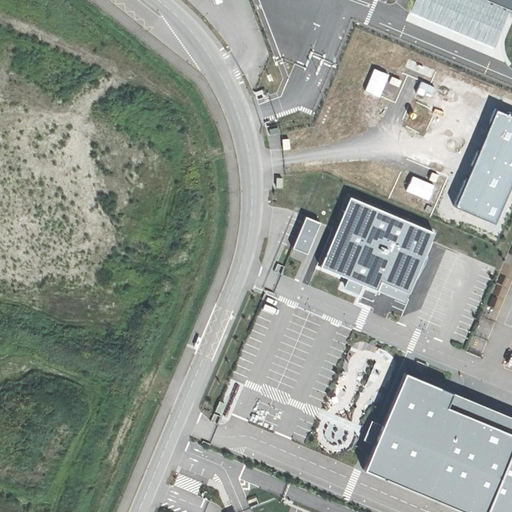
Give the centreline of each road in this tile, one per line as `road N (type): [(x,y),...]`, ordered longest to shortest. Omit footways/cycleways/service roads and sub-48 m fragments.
road 1 (unclassified): [(239,111),(253,184),(250,229),(139,511)]
road 2 (unknown): [(376,143),(405,86),(421,80),(494,108),(475,166),(455,169)]
road 3 (unclassified): [(122,0),(193,54),(239,111)]
road 4 (unclassified): [(158,0),(223,67),(239,111)]
road 5 (unknown): [(376,143),(250,155)]
